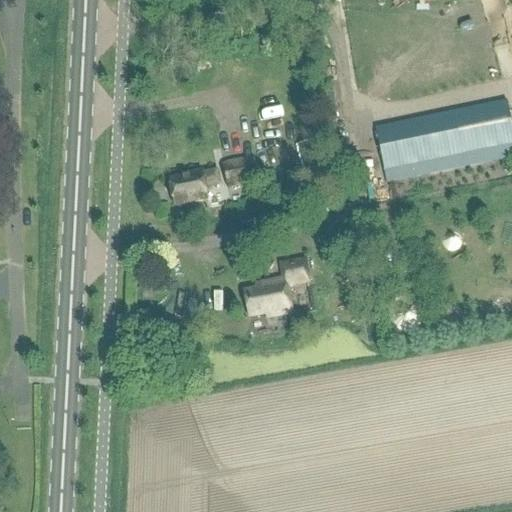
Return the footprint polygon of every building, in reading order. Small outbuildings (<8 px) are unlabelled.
[(384,172),(386,172),(388,186),(511,160),(511,130),(507,104),(375,131),(384,172)] [(274,158),(285,154),(277,134),(266,138),(274,158)] [(299,147),(308,183),(323,179),(313,143),(299,147)] [(222,165),(226,190),(259,184),(253,160),(222,165)] [(219,187),(217,173),(203,176),(202,173),(187,176),(187,178),(169,182),(174,209),(208,202),(205,190),(219,187)] [(309,284),(305,261),(279,266),(282,282),(260,285),(261,290),(243,294),(248,319),(274,315),(274,319),(293,315),(288,288),(309,284)]
